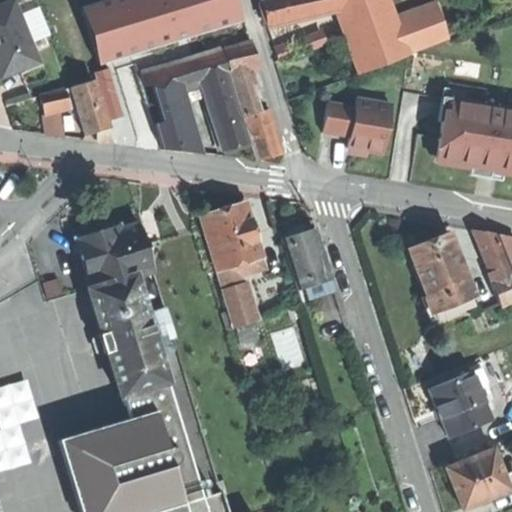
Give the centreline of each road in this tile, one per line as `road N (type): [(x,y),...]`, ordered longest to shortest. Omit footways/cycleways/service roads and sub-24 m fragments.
road 1 (residential): [(334,187),(332,224),(424,511)]
road 2 (residential): [(0,138),(295,181)]
road 3 (residential): [(245,0),(296,161),(295,181)]
road 4 (residential): [(334,187),(511,216)]
